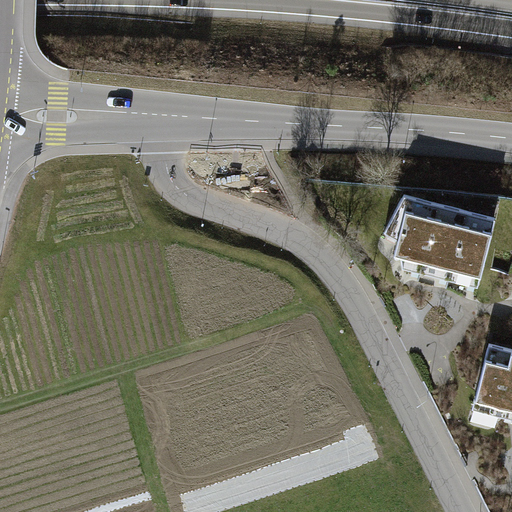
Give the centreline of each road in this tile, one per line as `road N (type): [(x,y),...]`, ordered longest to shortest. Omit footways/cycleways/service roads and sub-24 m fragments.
road 1 (unclassified): [(459,511),(350,288),(318,252),(172,182),(162,118)]
road 2 (secondary): [(511,141),(162,118)]
road 3 (trunk): [(178,0),(511,30)]
road 4 (secondary): [(162,118),(0,113)]
